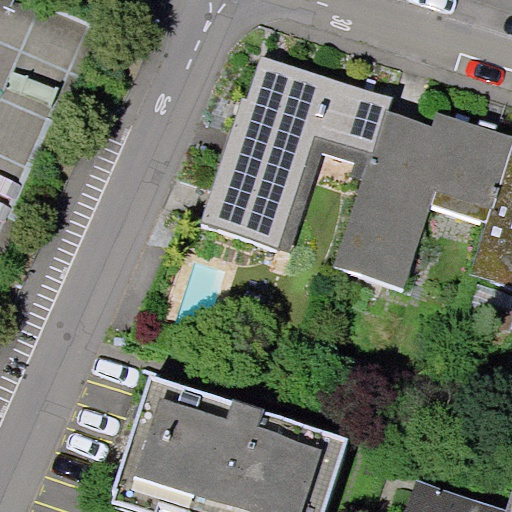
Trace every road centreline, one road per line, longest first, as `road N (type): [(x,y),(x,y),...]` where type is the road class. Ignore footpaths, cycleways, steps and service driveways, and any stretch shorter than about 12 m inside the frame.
road 1 (residential): [(0,500),(216,0)]
road 2 (residential): [(327,0),(511,61)]
